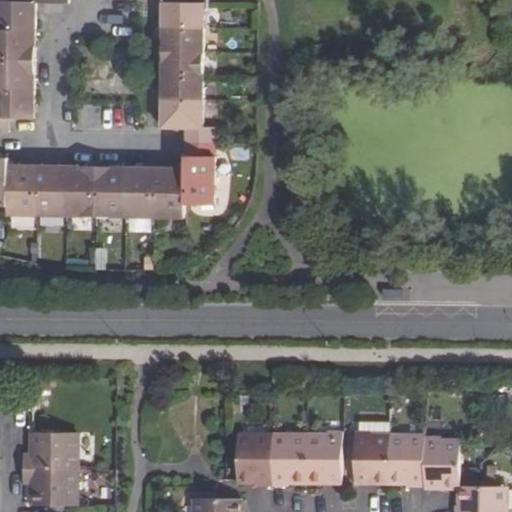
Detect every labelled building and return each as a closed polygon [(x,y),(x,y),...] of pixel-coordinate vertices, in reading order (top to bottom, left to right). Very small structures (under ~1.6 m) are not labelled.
[(41,1),(40,0),(24,0),(25,0),(9,1),(0,0),(0,28),(35,29),(35,15),(36,1),(41,1)] [(205,29),(205,3),(163,4),(163,17),(163,27),(205,29)] [(204,51),(205,29),(163,27),(163,39),(163,51),(204,51)] [(35,46),(35,29),(0,28),(0,58),(34,59),(35,46)] [(204,75),(204,51),(163,51),(163,64),(162,75),(204,75)] [(34,75),(34,59),(0,58),(0,88),(35,89),(34,75)] [(204,100),(204,75),(162,75),(162,88),(162,99),(204,100)] [(34,105),(35,89),(0,88),(0,131),(10,132),(10,118),(34,117),(34,105)] [(204,127),(204,100),(162,99),(162,112),(162,127),(186,129),(186,142),(216,142),(216,128),(204,127)] [(216,142),(186,142),(186,155),(185,168),(186,203),(216,203),(216,142)] [(9,165),(9,157),(2,157),(0,157),(0,205),(7,205),(9,165)] [(38,215),(39,166),(24,166),(9,165),(7,205),(7,215),(38,215)] [(67,215),(68,166),(53,166),(39,166),(38,215),(67,215)] [(96,215),(97,167),(82,166),(68,166),(67,215),(96,215)] [(110,167),(97,167),(96,215),(126,216),(126,167),(110,167)] [(155,216),(155,167),(140,167),(126,167),(126,216),(155,216)] [(186,203),(185,168),(171,167),(155,167),(155,216),(186,216),(186,203)] [(390,437),(390,423),(370,423),(370,432),(370,436),(390,437)] [(327,436),(308,436),(308,482),(325,482),(343,482),(343,431),(327,431),(327,436)] [(390,482),(390,437),(370,436),(370,432),(359,431),(356,431),(355,482),(371,482),(390,482)] [(78,433),(35,433),(35,454),(26,454),(26,469),(78,469),(78,433)] [(272,487),(273,436),(239,435),(238,482),(248,482),(258,483),(258,486),(272,487)] [(308,436),(273,436),(272,487),(289,486),(289,482),(298,482),(308,482),(308,436)] [(425,437),(390,437),(390,482),(400,482),(408,482),(408,487),(425,487),(425,437)] [(442,437),(425,437),(425,487),(443,487),(460,488),(460,443),(442,442),(442,437)] [(78,505),(78,469),(26,469),(26,485),(35,485),(35,505),(78,505)] [(505,511),(505,488),(480,488),(460,488),(460,498),(460,505),(455,506),(455,511),(505,511)] [(214,501),(196,500),(195,511),(240,511),(240,510),(240,501),(214,501)]
